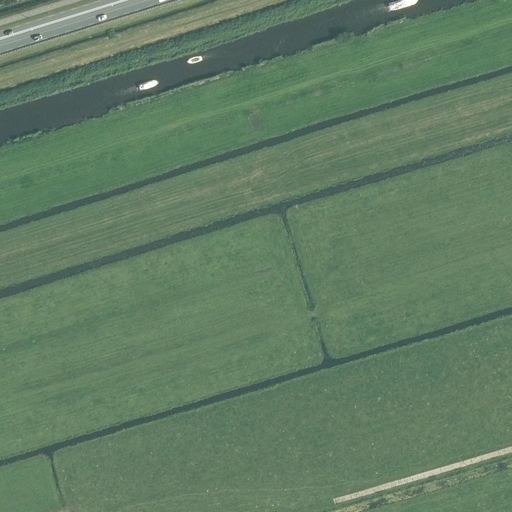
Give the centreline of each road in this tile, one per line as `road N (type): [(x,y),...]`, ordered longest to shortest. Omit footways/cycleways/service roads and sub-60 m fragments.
road 1 (track): [(0,167),(511,33)]
road 2 (track): [(511,448),(335,502)]
road 3 (primary): [(0,40),(128,0)]
